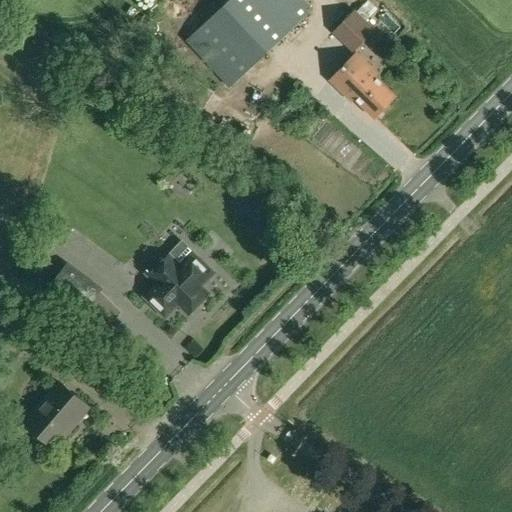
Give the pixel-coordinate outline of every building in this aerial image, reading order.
[(303,0),(230,0),(187,41),(230,87),(313,10),(303,0)] [(368,1),(356,12),(355,11),(333,33),(352,52),(374,30),(366,22),(378,11),(368,1)] [(234,135),(200,114),(214,91),(161,58),(137,97),(191,131),(190,132),(224,153),(234,135)] [(351,59),(329,81),(351,103),(354,99),(374,118),(396,96),(376,76),(372,80),(351,59)] [(214,273),(192,252),(180,265),(170,255),(162,263),(158,259),(145,272),(156,284),(144,297),(165,318),(178,305),(188,314),(209,293),(201,286),(214,273)] [(122,313),(97,289),(63,265),(58,273),(35,257),(18,280),(41,297),(40,298),(74,322),(76,319),(97,339),(122,313)] [(70,351),(42,328),(25,347),(53,371),(70,351)] [(60,384),(25,424),(53,449),(88,408),(60,384)]
